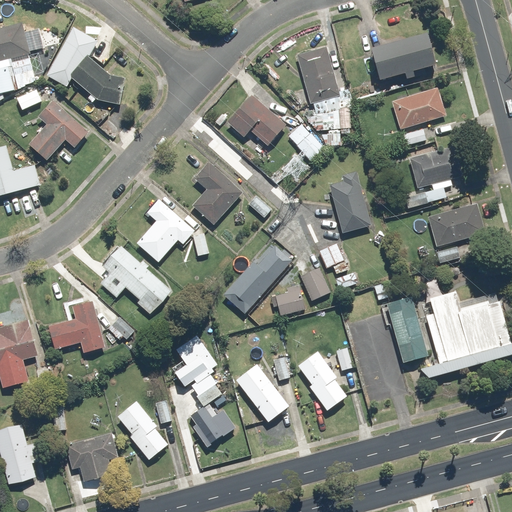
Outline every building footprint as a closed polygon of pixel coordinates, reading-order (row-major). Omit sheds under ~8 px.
[(0,101),(38,80),(23,24),(0,30),(0,101)] [(428,33),(372,48),(381,80),(437,64),(428,33)] [(317,131),(351,128),(350,106),(353,105),(349,89),(340,92),(327,47),(298,56),(311,104),(314,103),(315,108),(317,131)] [(62,69),(99,101),(121,105),(126,79),(110,76),(79,49),(62,69)] [(393,101),(401,129),(447,115),(438,88),(393,101)] [(287,125),(252,95),(228,122),(245,137),(251,130),(269,146),(287,125)] [(48,161),(67,140),(76,149),(90,133),(54,102),(40,117),(49,125),(30,145),(48,161)] [(289,137),(311,161),(325,148),(312,133),(310,134),(302,125),(289,137)] [(427,140),(424,129),(403,134),(406,145),(427,140)] [(454,146),(410,158),(419,188),(463,176),(454,146)] [(0,197),(20,192),(42,186),(36,166),(15,172),(8,147),(0,148),(0,197)] [(243,193),(209,162),(194,178),(207,190),(193,205),(214,224),(243,193)] [(278,169),(270,177),(279,186),(287,178),(278,169)] [(331,185),(343,233),(372,225),(357,172),(342,176),(344,182),(331,185)] [(406,198),(409,208),(447,198),(444,187),(406,198)] [(250,204),(265,217),(272,209),(257,196),(250,204)] [(195,231),(160,199),(148,213),(157,221),(137,243),(159,262),(179,240),(184,244),(195,231)] [(478,203),(429,217),(437,247),(486,233),(478,203)] [(199,256),(210,253),(205,233),(194,236),(199,256)] [(337,244),(320,251),(328,268),(345,261),(337,244)] [(151,314),(172,290),(122,246),(104,267),(110,273),(101,283),(117,297),(126,287),(141,300),(138,303),(151,314)] [(225,295),(246,314),(293,260),(276,246),(258,266),(254,262),(225,295)] [(438,252),(441,263),(460,257),(457,247),(438,252)] [(313,300),(331,292),(320,268),(302,277),(313,300)] [(340,289),(358,283),(355,273),(336,279),(340,289)] [(376,287),(379,300),(388,297),(385,284),(376,287)] [(281,315),(306,309),(300,285),(287,288),(288,293),(277,296),(281,315)] [(457,291),(431,299),(435,314),(427,316),(441,363),(421,369),(430,378),(511,354),(511,343),(500,301),(490,304),(489,301),(462,309),(457,291)] [(412,297),(388,304),(404,363),(429,356),(412,297)] [(56,349),(82,342),(85,353),(106,347),(93,301),(72,307),(76,319),(49,326),(56,349)] [(135,331),(120,317),(109,329),(121,340),(124,336),(127,339),(135,331)] [(38,355),(30,326),(28,320),(0,327),(0,333),(0,334),(0,374),(4,388),(30,381),(24,359),(38,355)] [(186,388),(218,365),(197,335),(177,349),(185,360),(173,369),(186,388)] [(348,348),(337,351),(343,370),(353,367),(348,348)] [(328,410),(348,396),(335,379),(337,377),(319,351),(299,365),(313,385),(311,387),(328,410)] [(274,360),(280,380),(290,377),(285,358),(274,360)] [(290,406),(258,365),(237,380),(269,422),(290,406)] [(65,366),(53,369),(56,381),(68,378),(65,366)] [(49,369),(38,370),(39,385),(50,384),(49,369)] [(198,396),(205,406),(222,394),(216,385),(218,383),(210,373),(193,385),(199,395),(198,396)] [(64,401),(53,403),(56,429),(68,427),(64,401)] [(169,445),(155,428),(158,426),(138,401),(119,417),(134,435),(131,437),(150,460),(169,445)] [(167,401),(157,403),(162,423),(172,421),(167,401)] [(212,445),(211,444),(223,435),(224,436),(237,428),(224,410),(212,418),(204,407),(191,416),(198,425),(194,428),(209,447),(212,445)] [(0,431),(0,448),(10,484),(37,477),(33,463),(46,460),(41,442),(28,445),(23,425),(0,431)] [(67,445),(73,469),(81,467),(85,482),(113,474),(109,460),(119,457),(113,433),(67,445)]
